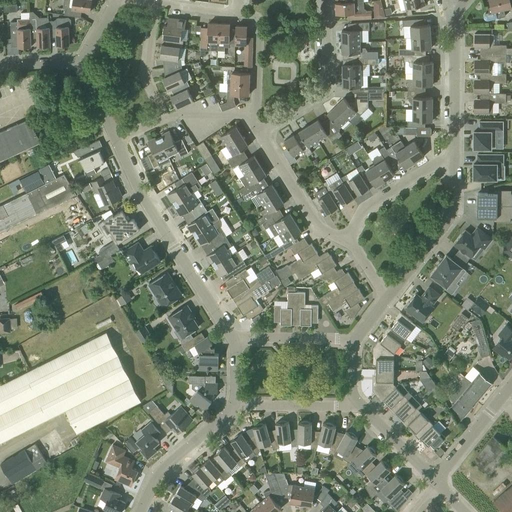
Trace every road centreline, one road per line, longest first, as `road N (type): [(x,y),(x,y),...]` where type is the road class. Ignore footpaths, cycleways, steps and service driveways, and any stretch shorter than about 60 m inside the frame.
road 1 (residential): [(231,337),(139,193),(115,140)]
road 2 (residential): [(257,123),(326,91),(323,0)]
road 3 (residential): [(454,153),(449,216),(387,298)]
road 4 (residential): [(346,240),(316,227),(257,123)]
road 5 (residential): [(139,511),(157,474),(233,404)]
road 6 (residential): [(346,240),(368,204),(454,153)]
road 7 (residential): [(450,12),(454,153)]
road 8 (residential): [(233,404),(360,406)]
road 9 (residential): [(235,14),(259,23),(257,123)]
road 10 (residential): [(435,483),(511,383)]
road 11 (residential): [(355,339),(231,337)]
